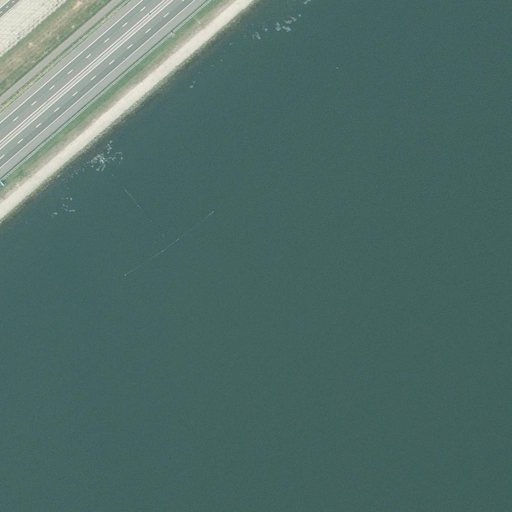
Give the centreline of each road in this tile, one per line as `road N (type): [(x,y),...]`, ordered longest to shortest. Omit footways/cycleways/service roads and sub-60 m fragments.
road 1 (motorway): [(0,159),(183,0)]
road 2 (motorway): [(154,0),(0,133)]
